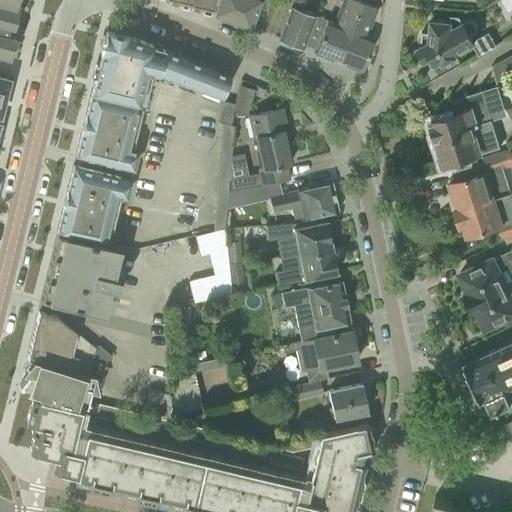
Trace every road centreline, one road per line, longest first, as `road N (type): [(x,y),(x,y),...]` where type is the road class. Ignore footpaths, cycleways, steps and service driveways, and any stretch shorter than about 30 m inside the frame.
road 1 (residential): [(347,129),(368,195),(407,406),(382,511)]
road 2 (residential): [(0,294),(62,25),(75,0)]
road 3 (residential): [(82,0),(162,19),(301,75),(347,129)]
road 4 (residential): [(511,45),(404,102),(381,99)]
